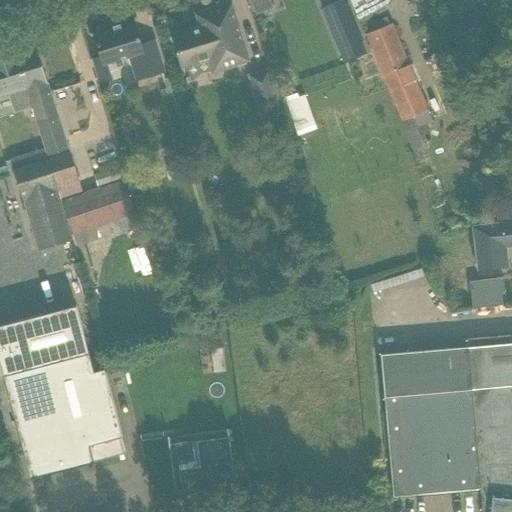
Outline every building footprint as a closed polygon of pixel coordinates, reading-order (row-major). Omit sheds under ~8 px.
[(268,0),(248,0),(255,15),(272,8),(268,0)] [(343,0),(338,0),(321,8),(344,63),(367,53),(343,0)] [(349,0),(356,20),(389,4),(386,0),(349,0)] [(195,14),(199,27),(172,35),(182,68),(187,82),(194,80),(199,74),(211,70),(212,73),(236,66),(236,64),(248,60),(233,11),(230,3),(195,14)] [(91,59),(97,78),(98,84),(110,80),(105,64),(130,56),(138,79),(163,71),(154,41),(140,45),(132,19),(92,32),(100,56),(91,59)] [(390,24),(366,34),(383,75),(402,121),(427,110),(407,65),(390,24)] [(16,55),(32,106),(33,106),(49,156),(67,150),(36,49),(16,55)] [(32,106),(16,55),(16,54),(0,59),(0,97),(8,95),(14,112),(32,106)] [(247,75),(259,114),(259,116),(281,110),(269,68),(247,75)] [(283,95),(295,127),(313,121),(304,95),(300,97),(298,89),(283,95)] [(402,121),(400,122),(412,151),(424,146),(416,127),(432,121),(428,110),(427,110),(402,121)] [(70,155),(48,161),(73,241),(72,241),(74,246),(98,239),(95,229),(109,224),(113,235),(137,227),(123,180),(82,193),(70,155)] [(73,241),(48,161),(48,160),(14,171),(40,251),(72,241),(73,241)] [(124,168),(131,191),(145,186),(138,164),(124,168)] [(6,165),(0,167),(0,175),(8,173),(6,165)] [(93,174),(97,186),(121,178),(117,166),(93,174)] [(511,218),(498,220),(499,223),(472,226),(477,270),(507,266),(505,246),(511,245),(511,218)] [(468,282),(471,308),(505,305),(502,278),(468,282)] [(74,306),(0,325),(0,367),(30,479),(93,462),(89,446),(111,440),(122,437),(104,368),(92,371),(74,306)] [(480,489),(481,511),(511,511),(511,343),(510,336),(467,339),(468,348),(380,355),(393,496),(480,489)] [(222,348),(210,350),(211,360),(223,358),(222,348)] [(235,488),(228,436),(175,443),(181,496),(235,488)]
